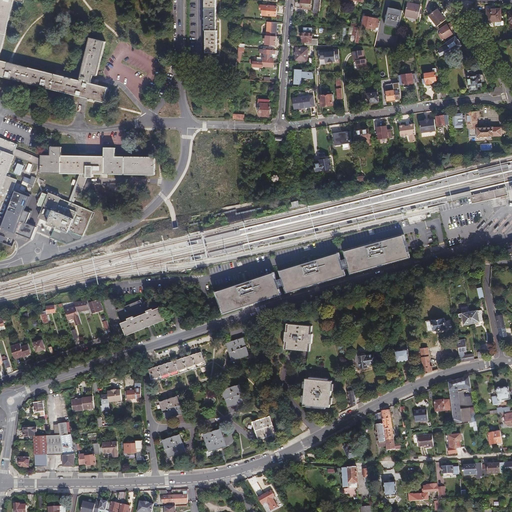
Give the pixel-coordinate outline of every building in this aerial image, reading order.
[(0,0),(0,76),(3,77),(7,62),(0,60),(0,48),(12,0),(0,0)] [(216,0),(205,0),(205,16),(205,31),(207,31),(206,41),(206,53),(217,53),(218,31),(216,31),(216,0)] [(300,0),(300,8),(310,8),(309,0),(300,0)] [(420,6),(406,3),(403,15),(417,18),(420,6)] [(261,15),(275,16),(276,6),(259,5),(259,9),(261,10),(261,15)] [(396,28),(400,11),(387,8),(383,26),(396,28)] [(427,16),(435,27),(444,20),(436,9),(427,16)] [(498,9),(494,9),(489,9),(489,22),(502,21),(502,9),(498,9)] [(378,28),(379,21),(377,21),(377,19),(363,16),(361,27),(370,29),(371,26),(378,28)] [(275,37),(276,23),(266,22),(265,36),(275,37)] [(440,33),(443,38),(444,39),(452,34),(448,29),(450,28),(448,24),(438,30),(440,33)] [(304,42),(304,45),(312,45),(316,46),(316,39),(311,39),(311,34),(310,34),(310,28),(302,28),(302,33),(301,33),(300,39),(302,39),(302,42),(304,42)] [(274,45),(275,37),(265,36),(265,38),(263,38),(263,40),(264,40),(264,44),(274,45)] [(104,40),(90,37),(79,79),(80,79),(84,80),(84,82),(89,83),(92,74),(96,74),(104,40)] [(457,40),(455,37),(446,43),(447,46),(438,51),(440,55),(451,50),(450,49),(453,47),(455,50),(461,46),(459,43),(458,43),(457,41),(457,40)] [(463,50),(468,59),(475,55),(470,46),(463,50)] [(306,61),(307,49),(295,48),(294,60),(306,61)] [(263,50),(262,58),(270,59),(271,54),(274,55),(275,51),(263,50)] [(326,50),(317,51),(318,59),(324,59),(325,63),(334,62),(335,64),(339,64),(338,50),(328,51),(329,52),(326,52),(326,50)] [(363,50),(352,52),(353,61),(355,60),(356,69),(365,68),(365,59),(363,59),(363,50)] [(106,90),(107,88),(89,83),(84,82),(84,80),(80,79),(79,81),(8,63),(7,62),(3,77),(103,103),(105,96),(106,90)] [(433,73),(424,75),(425,85),(431,84),(430,83),(433,83),(433,81),(436,81),(435,73),(436,73),(435,69),(432,69),(433,73)] [(466,71),(466,72),(466,76),(469,91),(477,90),(477,87),(481,86),(480,82),(483,81),(483,77),(481,75),(478,75),(478,76),(474,76),(473,70),(466,71)] [(294,72),(293,85),(299,85),(300,79),(312,79),(311,73),(301,72),(294,72)] [(418,83),(416,73),(400,76),(401,80),(398,81),(399,86),(418,83)] [(293,110),(313,107),(311,91),(308,91),(309,96),(291,99),(293,110)] [(373,93),(373,91),(365,92),(365,96),(367,96),(368,104),(379,103),(377,93),(373,93)] [(400,99),(399,91),(393,92),(385,93),(387,101),(400,99)] [(321,106),(331,106),(331,95),(320,96),(321,106)] [(259,103),(268,104),(269,100),(257,99),(257,107),(259,107),(259,103)] [(269,104),(268,104),(259,103),(259,107),(257,107),(256,112),(259,112),(258,116),(268,117),(269,104)] [(480,118),(479,112),(476,112),(467,113),(464,114),(464,117),(465,125),(465,129),(468,129),(469,138),(478,137),(477,128),(478,128),(477,118),(480,118)] [(465,125),(464,117),(462,117),(462,115),(452,115),(453,130),(463,129),(463,125),(465,125)] [(448,125),(448,117),(444,117),(444,116),(436,117),(437,126),(448,125)] [(420,133),(435,131),(434,119),(428,120),(424,121),(419,121),(420,133)] [(360,121),(355,122),(357,131),(354,131),(356,140),(358,140),(363,140),(369,139),(368,130),(362,130),(360,121)] [(506,131),(509,127),(506,125),(504,124),(503,125),(502,127),(492,128),(492,127),(478,128),(477,128),(478,137),(505,135),(506,131)] [(408,142),(415,142),(412,125),(398,127),(399,136),(407,135),(408,142)] [(385,127),(376,128),(377,139),(390,137),(389,130),(386,131),(385,127)] [(333,132),(334,145),(351,143),(350,131),(333,132)] [(17,149),(19,145),(0,137),(0,227),(32,239),(36,228),(27,224),(32,213),(26,211),(30,198),(14,192),(11,190),(15,180),(5,177),(13,156),(39,166),(39,159),(17,149)] [(92,174),(154,175),(154,157),(114,157),(114,148),(103,148),(103,157),(60,156),(60,147),(49,147),(49,155),(46,155),(39,155),(39,159),(39,166),(39,173),(79,174),(92,174)] [(320,171),(330,170),(329,159),(319,161),(319,163),(314,164),(315,171),(320,171)] [(505,163),(477,170),(479,177),(507,170),(505,163)] [(24,168),(18,166),(14,175),(20,178),(24,168)] [(92,174),(79,174),(67,202),(70,204),(73,197),(77,198),(85,179),(92,179),(92,174)] [(30,181),(23,179),(21,183),(28,186),(27,188),(31,190),(35,180),(31,179),(30,181)] [(115,204),(118,195),(105,190),(106,188),(101,186),(100,188),(89,184),(86,193),(97,198),(96,201),(102,203),(103,200),(115,204)] [(472,203),(508,196),(507,187),(471,195),(472,203)] [(445,197),(446,201),(470,195),(469,191),(445,197)] [(65,244),(79,240),(81,237),(92,213),(70,204),(67,202),(47,194),(47,196),(41,194),(36,206),(42,208),(37,219),(48,224),(46,227),(53,230),(49,238),(65,244)] [(410,257),(404,235),(346,251),(352,273),(381,265),(410,257)] [(346,275),(340,253),(283,270),(289,292),(318,283),(346,275)] [(283,294),(276,272),(219,290),(226,312),(255,303),(283,294)] [(91,312),(101,309),(98,300),(88,303),(91,312)] [(87,301),(74,302),(77,311),(89,309),(87,301)] [(115,310),(125,336),(164,320),(157,301),(142,307),(140,301),(115,310)] [(55,310),(54,305),(46,306),(46,310),(46,314),(51,313),(50,312),(52,311),(52,310),(55,310)] [(75,326),(79,324),(74,308),(65,311),(68,320),(73,319),(75,326)] [(476,310),(468,311),(470,324),(479,323),(478,321),(481,321),(480,314),(480,313),(480,310),(476,311),(476,310)] [(470,324),(468,311),(461,313),(457,314),(458,318),(461,317),(463,325),(470,324)] [(495,317),(499,337),(506,336),(502,315),(495,317)] [(443,319),(425,322),(427,331),(445,328),(443,319)] [(311,326),(290,324),(289,331),(286,331),(285,341),(288,341),(287,349),(309,351),(310,343),(313,343),(314,333),(311,333),(311,326)] [(233,341),(227,343),(230,352),(239,349),(248,346),(246,337),(233,341)] [(36,352),(45,349),(42,341),(33,343),(36,352)] [(461,362),(474,360),(473,354),(465,355),(464,351),(467,351),(465,342),(459,343),(459,341),(458,341),(461,362)] [(10,347),(14,360),(29,355),(27,346),(20,349),(19,344),(10,347)] [(248,346),(239,349),(242,358),(245,357),(251,355),(248,346)] [(423,374),(431,371),(430,365),(429,366),(426,348),(420,349),(421,356),(423,374)] [(239,349),(230,352),(233,361),(242,358),(239,349)] [(407,349),(394,350),(395,362),(408,360),(407,349)] [(153,367),(148,369),(150,374),(152,382),(157,380),(175,375),(183,372),(202,366),(207,365),(203,352),(202,352),(197,353),(188,356),(180,359),(171,362),(163,364),(153,367)] [(361,354),(360,353),(356,354),(356,356),(358,368),(363,367),(363,368),(369,367),(368,365),(376,364),(374,354),(361,356),(361,354)] [(456,407),(454,390),(467,388),(468,393),(470,392),(468,376),(447,383),(452,423),(469,421),(467,408),(458,409),(458,407),(456,407)] [(333,381),(307,379),(305,406),(330,408),(333,381)] [(124,399),(140,399),(139,384),(134,384),(134,390),(123,391),(124,399)] [(222,391),(228,408),(233,407),(245,403),(239,385),(233,387),(222,391)] [(348,393),(351,408),(357,404),(356,395),(354,388),(353,388),(353,392),(348,393)] [(509,399),(507,388),(501,389),(501,388),(495,389),(496,398),(491,398),(492,405),(499,404),(499,401),(509,399)] [(106,395),(107,403),(120,401),(118,390),(114,391),(114,390),(109,391),(109,392),(105,392),(106,395)] [(100,411),(108,410),(107,403),(106,395),(100,396),(101,404),(101,406),(99,406),(100,411)] [(173,398),(170,399),(172,408),(182,405),(179,396),(173,398)] [(83,409),(93,408),(92,397),(81,398),(81,399),(83,409)] [(70,400),(72,411),(83,410),(83,409),(81,399),(70,400)] [(166,400),(160,402),(162,411),(172,408),(170,399),(166,400)] [(448,410),(447,400),(442,401),(442,400),(433,401),(434,412),(436,411),(437,413),(440,412),(440,411),(443,411),(443,410),(448,410)] [(38,417),(38,421),(43,420),(47,420),(47,416),(44,416),(41,401),(33,403),(33,407),(32,407),(33,414),(39,413),(39,417),(38,417)] [(172,408),(162,411),(165,420),(174,417),(179,416),(185,414),(182,405),(172,408)] [(426,420),(425,410),(413,411),(414,422),(426,420)] [(384,440),(393,439),(388,411),(380,413),(384,440)] [(511,411),(509,412),(498,413),(498,418),(504,417),(505,425),(511,424),(511,411)] [(378,448),(385,447),(384,440),(380,413),(373,416),(377,445),(378,445),(378,448)] [(266,418),(262,419),(265,428),(274,425),(271,416),(266,418)] [(253,422),(256,431),(265,428),(262,419),(259,420),(253,422)] [(58,433),(68,431),(68,428),(67,428),(65,428),(64,423),(64,422),(56,424),(57,425),(58,433)] [(473,432),(477,431),(475,423),(471,423),(469,424),(469,428),(473,427),(473,432)] [(258,435),(259,440),(273,435),(277,434),(274,425),(265,428),(256,431),(258,435)] [(36,431),(36,427),(28,428),(28,426),(24,426),(24,428),(22,428),(23,436),(34,435),(34,432),(36,431)] [(217,430),(213,431),(216,441),(225,438),(222,429),(217,430)] [(33,437),(34,467),(47,467),(46,456),(63,455),(63,466),(74,466),(73,453),(68,431),(58,433),(59,435),(53,436),(33,437)] [(209,433),(204,434),(207,444),(216,441),(213,431),(209,433)] [(497,445),(502,444),(499,432),(487,434),(489,445),(496,444),(497,445)] [(176,436),(173,437),(175,446),(185,443),(182,434),(176,436)] [(423,449),(433,448),(431,435),(417,436),(418,448),(423,447),(423,449)] [(448,449),(447,449),(448,454),(456,453),(455,448),(458,448),(458,442),(460,441),(459,435),(447,436),(448,449)] [(168,438),(163,440),(166,449),(175,446),(173,437),(168,438)] [(216,441),(207,444),(209,452),(218,449),(227,447),(226,442),(225,438),(216,441)] [(385,447),(386,451),(394,450),(393,439),(384,440),(385,447)] [(136,449),(139,449),(139,441),(136,441),(136,443),(127,444),(127,453),(136,453),(136,449)] [(117,457),(117,442),(102,443),(103,453),(112,453),(113,457),(117,457)] [(175,446),(166,449),(168,458),(176,456),(187,452),(186,448),(185,443),(175,446)] [(348,448),(347,446),(347,445),(343,447),(342,449),(343,449),(346,456),(347,459),(358,456),(357,452),(353,453),(352,450),(353,450),(352,446),(348,448)] [(96,464),(94,454),(85,456),(87,465),(96,464)] [(28,467),(28,457),(18,457),(18,465),(21,467),(28,467)] [(487,466),(481,466),(481,474),(504,473),(504,472),(504,463),(498,463),(497,465),(487,465),(487,466)] [(481,466),(481,464),(474,464),(474,466),(464,467),(464,475),(475,475),(475,478),(481,477),(481,474),(481,466)] [(355,468),(342,469),(335,470),(336,475),(341,475),(342,488),(348,488),(348,487),(350,487),(350,484),(355,484),(356,484),(355,468)] [(396,482),(385,483),(386,498),(388,500),(396,499),(397,497),(396,482)] [(409,496),(409,503),(427,501),(427,497),(429,497),(429,493),(437,492),(436,487),(436,485),(426,486),(426,487),(423,487),(423,491),(422,491),(422,495),(412,496),(412,495),(409,496)] [(446,497),(444,486),(436,487),(437,498),(446,497)] [(272,509),(276,507),(271,499),(274,498),(270,491),(262,495),(256,498),(262,507),(266,504),(269,509),(271,509),(272,509)] [(125,505),(127,493),(123,493),(121,501),(118,511),(129,511),(128,511),(129,507),(125,505)] [(164,504),(164,507),(175,506),(174,503),(186,502),(186,495),(162,496),(163,504),(164,504)] [(109,511),(110,504),(100,501),(98,510),(104,511),(109,511)] [(79,511),(96,511),(99,503),(94,502),(94,505),(82,502),(79,511)] [(117,511),(119,504),(111,502),(110,504),(109,511),(108,511),(117,511)] [(151,511),(153,505),(148,504),(149,503),(144,502),(144,503),(139,502),(136,511),(151,511)]
